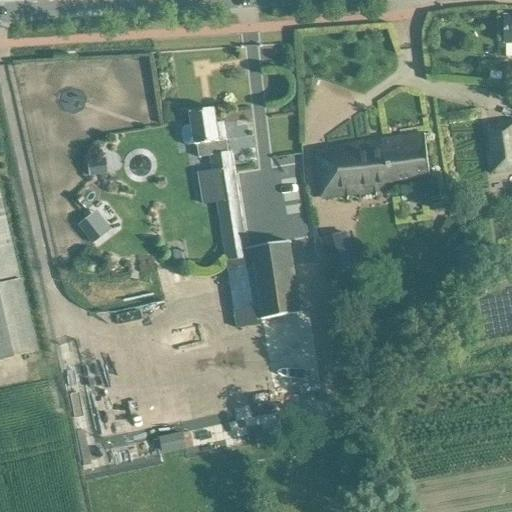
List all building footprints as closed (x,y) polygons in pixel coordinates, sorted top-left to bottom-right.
[(183,129),(182,133),(183,141),(185,144),(188,146),(195,145),(195,146),(196,145),(196,146),(197,145),(199,158),(211,156),(213,172),(199,174),(204,204),(218,202),(226,258),(229,274),(237,329),(263,325),(262,320),(302,314),(290,242),(248,249),(232,152),(229,153),(227,141),(224,123),(217,124),(214,109),(191,113),(192,125),(185,127),(183,129)] [(511,120),(490,123),(495,173),(511,171),(511,120)] [(241,157),(261,151),(254,125),(234,130),(241,157)] [(392,181),(431,176),(425,134),(359,144),(316,151),(324,198),(393,189),(392,181)] [(0,360),(11,359),(35,354),(34,351),(17,277),(0,202),(0,360)] [(90,215),(77,224),(93,244),(105,234),(90,215)] [(344,229),(318,237),(329,275),(355,267),(344,229)] [(377,315),(358,316),(358,332),(378,331),(377,315)] [(257,410),(259,421),(282,417),(280,405),(257,410)] [(292,425),(256,433),(258,445),(259,449),(295,441),(295,439),(292,425)] [(182,434),(157,439),(160,451),(184,446),(182,434)] [(202,502),(208,490),(193,483),(187,495),(202,502)]
